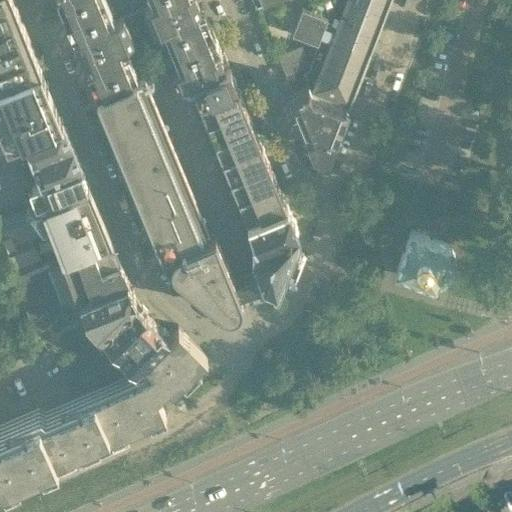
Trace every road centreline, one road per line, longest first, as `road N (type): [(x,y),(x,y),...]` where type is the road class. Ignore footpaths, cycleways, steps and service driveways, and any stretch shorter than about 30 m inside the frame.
road 1 (residential): [(30,0),(130,249),(167,299),(238,351)]
road 2 (primary): [(511,372),(192,511)]
road 3 (residential): [(238,351),(232,381),(160,433),(0,496)]
road 4 (residential): [(226,0),(303,184),(333,201)]
road 5 (residential): [(333,201),(414,0)]
road 6 (residential): [(238,351),(295,304),(333,201)]
road 7 (primary): [(384,511),(511,456)]
